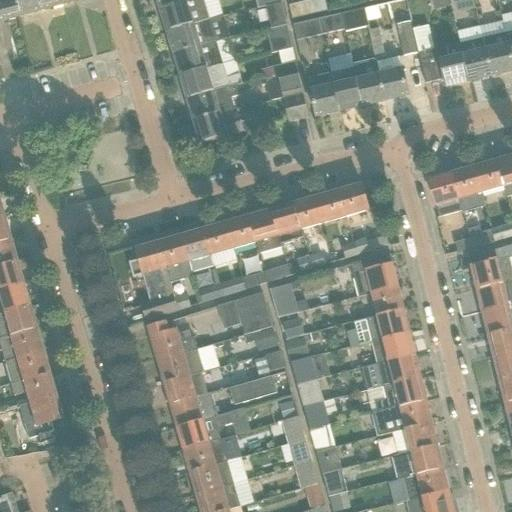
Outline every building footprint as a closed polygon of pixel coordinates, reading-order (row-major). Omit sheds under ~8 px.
[(11,0),(0,0),(0,21),(16,17),(11,0)] [(11,0),(16,17),(39,11),(35,0),(11,0)] [(35,0),(39,11),(62,5),(60,0),(35,0)] [(157,0),(161,10),(193,0),(157,0)] [(167,33),(209,20),(203,0),(193,0),(161,10),(167,33)] [(326,0),(308,0),(291,4),(294,17),(328,9),(326,0)] [(452,0),(456,14),(474,10),(471,0),(452,0)] [(281,3),(267,7),(266,7),(271,30),(286,26),(281,3)] [(345,32),(368,27),(364,9),(341,14),(345,32)] [(344,33),(345,32),(341,14),(319,20),(322,36),(344,31),(344,33)] [(174,55),(216,42),(209,20),(167,33),(174,55)] [(319,20),(292,26),(296,42),(302,66),(311,64),(306,40),(322,36),(319,20)] [(402,57),(416,55),(410,23),(396,26),(402,57)] [(415,26),(418,49),(433,47),(430,24),(415,26)] [(375,61),(384,59),(378,29),(369,31),(375,61)] [(277,39),(272,40),(275,53),(292,49),(288,31),(276,34),(277,39)] [(507,44),(504,33),(501,34),(482,39),(491,77),(511,72),(511,64),(507,44)] [(468,82),(491,77),(482,39),(456,45),(459,44),(468,82)] [(174,55),(181,77),(223,64),(216,42),(174,55)] [(445,88),(468,82),(459,44),(456,45),(418,54),(425,84),(444,80),(445,88)] [(281,65),(272,67),(274,77),(278,76),(297,72),(295,61),(281,65)] [(379,74),(378,74),(375,61),(353,66),(362,107),(385,102),(379,74)] [(223,64),(181,77),(188,99),(236,86),(237,86),(234,75),(227,77),(223,64)] [(339,112),(362,107),(353,66),(352,67),(353,69),(331,74),(334,86),(339,112)] [(409,96),(404,77),(402,68),(379,74),(385,102),(409,96)] [(284,99),(303,95),(297,72),(278,76),(284,99)] [(339,112),(334,86),(331,74),(308,80),(317,118),(339,112)] [(237,86),(236,86),(239,96),(247,94),(246,91),(253,89),(251,83),(237,86)] [(236,86),(188,99),(194,121),(230,110),(234,109),(231,99),(239,96),(236,86)] [(309,118),(304,99),(303,95),(284,99),(289,123),(309,118)] [(237,109),(234,110),(234,109),(230,110),(194,121),(201,145),(244,132),(244,131),(241,121),(237,109)] [(249,118),(241,121),(244,131),(252,128),(249,118)] [(511,197),(511,156),(497,161),(504,188),(507,199),(511,197)] [(482,194),(504,188),(497,161),(474,167),(482,194)] [(474,167),(452,174),(460,200),(463,211),(485,205),(482,194),(474,167)] [(463,211),(460,200),(452,174),(429,180),(439,218),(463,211)] [(361,185),(338,192),(346,218),(379,208),(375,193),(365,196),(361,185)] [(338,192),(316,198),(324,224),(346,218),(338,192)] [(300,231),(324,224),(316,198),(293,204),(300,231)] [(300,231),(293,204),(271,211),(281,245),(303,239),(300,231)] [(248,217),(255,244),(259,255),(282,249),(281,245),(271,211),(248,217)] [(0,243),(9,240),(2,217),(0,217),(0,243)] [(248,217),(226,224),(233,250),(255,244),(248,217)] [(493,244),(511,238),(511,223),(490,230),(493,244)] [(211,256),(233,250),(226,224),(204,230),(211,256)] [(204,230),(182,236),(189,263),(211,256),(204,230)] [(182,236),(159,243),(170,284),(193,278),(192,274),(189,263),(182,236)] [(474,248),(487,244),(485,236),(471,240),(474,248)] [(358,257),(370,253),(365,239),(354,243),(358,257)] [(0,265),(15,262),(9,240),(0,243),(0,265)] [(459,252),(474,248),(471,240),(456,244),(459,252)] [(173,296),(170,284),(159,243),(136,249),(139,260),(129,263),(134,278),(154,273),(161,300),(173,296)] [(345,261),(358,257),(354,243),(340,247),(345,261)] [(495,251),(468,258),(476,290),(511,281),(511,270),(509,258),(498,261),(495,251)] [(313,270),(324,267),(320,253),(309,257),(313,270)] [(359,297),(399,287),(391,255),(351,265),(359,297)] [(300,275),(313,270),(309,257),(296,261),(300,275)] [(18,272),(25,270),(22,260),(15,262),(0,265),(0,289),(22,283),(18,272)] [(268,284),(290,277),(286,266),(265,272),(268,284)] [(245,291),(268,284),(265,272),(242,279),(245,291)] [(242,279),(241,279),(241,278),(220,285),(224,298),(245,291),(242,279)] [(482,313),(511,305),(511,281),(476,290),(482,313)] [(22,283),(0,289),(0,313),(1,313),(28,306),(22,283)] [(200,306),(224,298),(220,285),(197,292),(200,306)] [(277,320),(297,315),(289,285),(269,291),(277,320)] [(399,287),(359,297),(360,298),(373,295),(378,317),(404,310),(399,287)] [(252,334),(272,328),(262,294),(234,303),(244,336),(252,334)] [(145,321),(177,312),(173,296),(161,300),(141,306),(145,321)] [(182,297),(174,299),(177,312),(189,308),(186,296),(182,297)] [(511,305),(482,313),(488,335),(511,328),(511,305)] [(0,339),(35,328),(28,306),(1,313),(2,314),(0,314),(0,339)] [(371,343),(410,333),(404,310),(378,317),(355,322),(361,345),(371,343)] [(299,319),(282,324),(287,339),(303,335),(299,319)] [(177,331),(166,334),(163,324),(148,329),(158,361),(197,350),(194,338),(180,342),(177,331)] [(0,349),(3,362),(4,362),(41,351),(35,328),(0,339),(0,349)] [(272,328),(252,334),(254,341),(258,352),(277,347),(272,328)] [(493,358),(511,353),(511,328),(488,335),(493,358)] [(377,365),(415,355),(410,333),(371,343),(377,365)] [(289,360),(308,355),(303,336),(283,342),(289,360)] [(213,344),(199,349),(206,371),(220,366),(213,344)] [(164,383),(204,372),(197,350),(158,361),(164,383)] [(41,351),(4,362),(10,384),(21,381),(48,373),(41,351)] [(263,357),(253,360),(259,379),(284,371),(283,369),(279,353),(263,357)] [(511,353),(493,358),(499,381),(511,377),(511,353)] [(382,388),(421,379),(415,355),(377,365),(382,388)] [(295,384),(316,378),(310,358),(290,363),(295,384)] [(201,373),(204,373),(204,372),(164,383),(170,406),(208,395),(201,373)] [(27,403),(54,396),(48,373),(21,381),(10,384),(10,385),(13,396),(24,393),(27,403)] [(511,400),(511,377),(499,381),(504,402),(511,400)] [(234,406),(276,394),(271,378),(229,390),(234,406)] [(302,406),(322,401),(316,378),(295,384),(302,406)] [(376,414),(427,401),(421,379),(382,388),(386,401),(373,404),(376,414)] [(177,428),(217,416),(211,394),(208,395),(170,406),(177,428)] [(50,423),(61,419),(54,396),(27,403),(32,418),(37,437),(53,433),(50,423)] [(291,401),(279,404),(283,418),(295,414),(291,401)] [(329,426),(328,423),(322,401),(302,406),(309,432),(329,426)] [(393,434),(432,423),(427,401),(376,414),(371,415),(377,438),(393,434)] [(224,427),(233,424),(230,414),(218,418),(217,416),(177,428),(183,450),(209,442),(206,434),(209,433),(212,435),(216,435),(220,433),(224,427)] [(286,444),(303,439),(297,418),(280,423),(286,444)] [(432,423),(393,434),(398,456),(438,446),(432,423)] [(329,426),(309,432),(315,455),(335,449),(336,449),(329,426)] [(209,442),(183,450),(189,472),(215,464),(216,466),(226,463),(220,439),(209,442)] [(293,467),(310,461),(303,439),(286,444),(293,467)] [(438,446),(398,456),(403,478),(444,468),(438,446)] [(340,469),(335,449),(315,455),(321,474),(340,469)] [(299,489),(316,484),(310,461),(293,467),(299,489)] [(196,496),(233,485),(226,463),(216,466),(215,464),(189,472),(196,496)] [(409,500),(449,491),(444,468),(403,478),(409,500)] [(347,493),(346,491),(340,469),(321,474),(328,498),(329,498),(347,493)] [(310,510),(323,506),(316,484),(299,489),(299,491),(304,490),(310,510)] [(201,511),(223,511),(240,507),(233,485),(196,496),(201,511)] [(409,500),(406,501),(409,511),(454,511),(449,491),(409,500)] [(347,493),(329,498),(332,511),(333,511),(351,507),(347,493)] [(16,511),(11,494),(0,497),(0,511),(16,511)]
